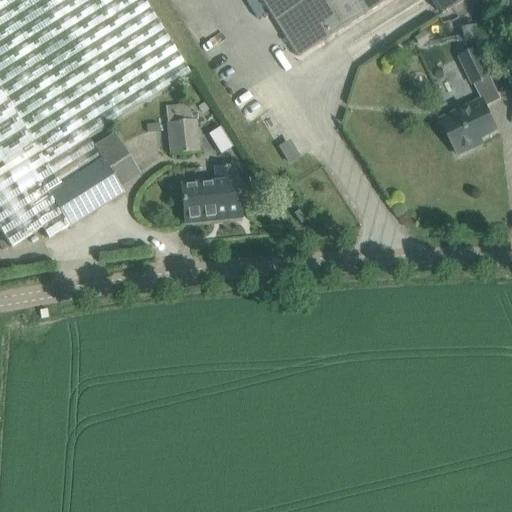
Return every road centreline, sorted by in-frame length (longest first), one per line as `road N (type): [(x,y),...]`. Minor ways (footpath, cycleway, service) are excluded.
road 1 (tertiary): [(511,257),(230,270),(0,303)]
road 2 (unknown): [(410,259),(222,0)]
